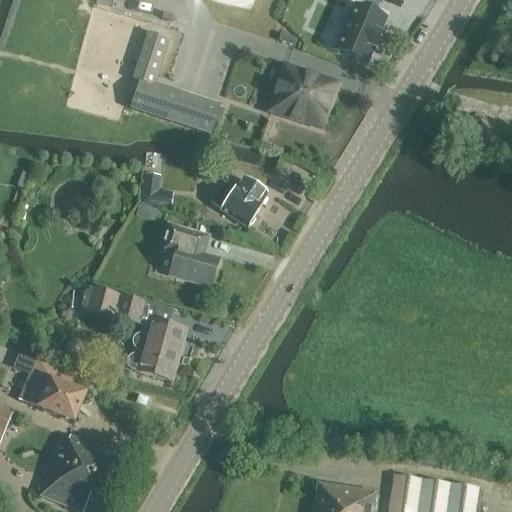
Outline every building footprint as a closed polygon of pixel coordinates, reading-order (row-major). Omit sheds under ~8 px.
[(355,7),(336,52),(344,56),(367,65),(373,50),(375,51),(381,38),(381,36),(379,35),(386,20),(374,15),(364,11),(356,8),(355,7)] [(199,38),(159,29),(153,51),(144,90),(169,95),(180,49),(196,52),(199,38)] [(281,87),(274,107),(298,115),(321,123),(328,102),(335,82),(311,74),(287,66),(281,87)] [(215,111),(146,95),(140,123),(208,139),(215,111)] [(145,176),(141,206),(171,210),(173,194),(159,192),(161,178),(145,176)] [(236,191),(225,184),(211,205),(222,211),(221,213),(248,229),(249,227),(252,226),(256,220),(256,217),(262,207),(260,206),(266,196),(245,182),(238,192),(236,191)] [(156,221),(159,211),(141,206),(138,216),(156,221)] [(211,290),(218,262),(193,255),(199,236),(168,227),(160,254),(175,259),(170,278),(211,290)] [(85,310),(143,326),(140,338),(136,338),(133,340),(132,344),(133,348),(136,350),(134,359),(130,359),(127,361),(126,365),(127,369),(131,371),(135,372),(135,373),(172,383),(186,332),(170,328),(174,314),(91,291),(85,310)] [(86,396),(31,373),(18,402),(74,425),(86,396)] [(0,444),(13,413),(0,407),(0,444)] [(97,511),(104,511),(124,461),(69,439),(63,456),(59,454),(42,498),(79,511),(86,511),(88,508),(97,511)] [(393,478),(390,497),(388,511),(476,511),(479,491),(393,478)] [(313,511),(378,511),(381,496),(318,486),(313,511)]
